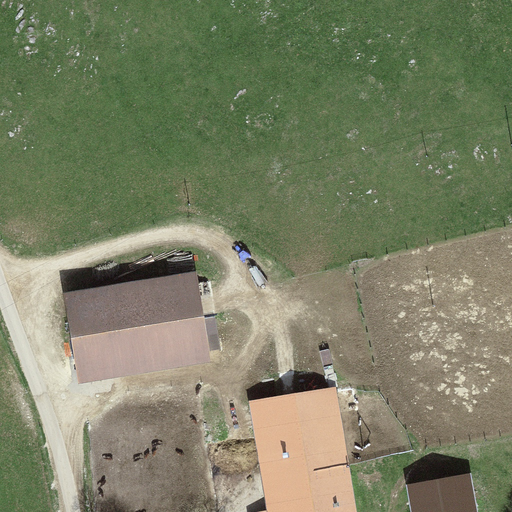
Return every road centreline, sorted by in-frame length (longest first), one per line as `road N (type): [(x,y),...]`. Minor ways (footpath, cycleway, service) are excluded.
road 1 (track): [(47,415),(226,382),(252,363),(262,317),(245,270),(212,244),(177,237),(0,279)]
road 2 (track): [(511,131),(177,237)]
road 3 (track): [(68,511),(47,415),(0,283)]
